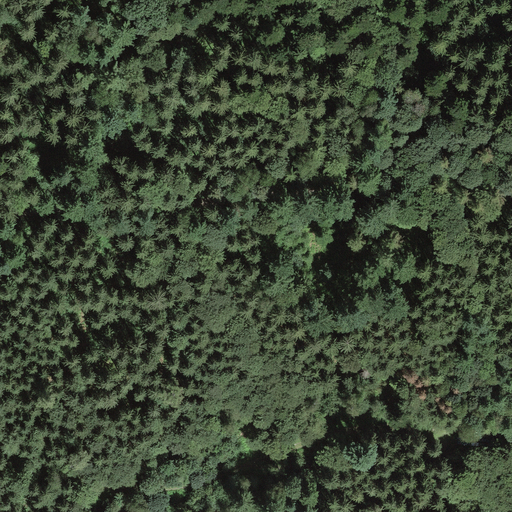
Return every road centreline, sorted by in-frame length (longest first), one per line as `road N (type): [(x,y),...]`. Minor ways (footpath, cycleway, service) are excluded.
road 1 (track): [(315,0),(349,27),(368,58),(374,98),(370,135),(331,179),(300,193),(0,218)]
road 2 (track): [(0,444),(98,487),(143,489),(182,487),(365,424),(511,431)]
